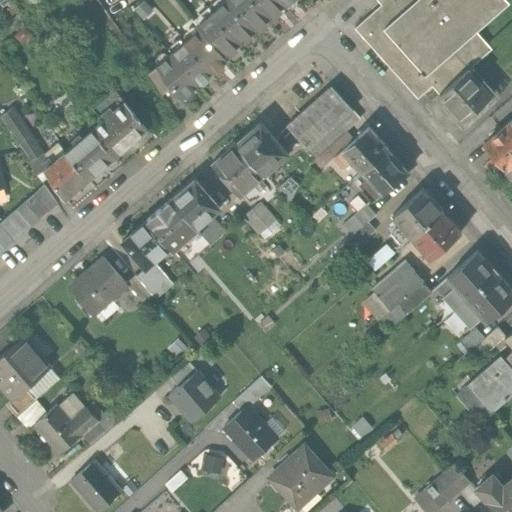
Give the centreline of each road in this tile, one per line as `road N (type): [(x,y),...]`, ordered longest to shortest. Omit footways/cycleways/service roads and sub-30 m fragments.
road 1 (residential): [(0,308),(319,31)]
road 2 (residential): [(511,244),(319,31)]
